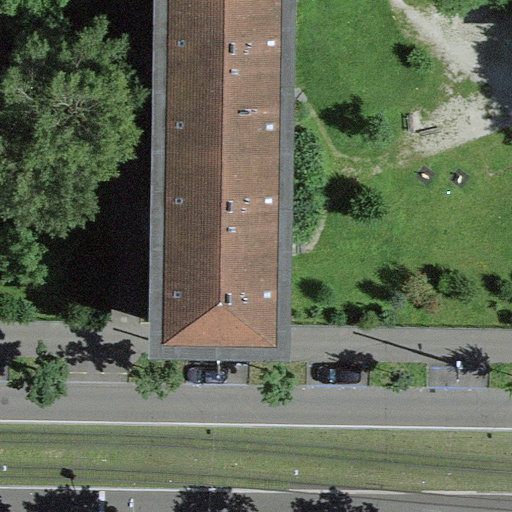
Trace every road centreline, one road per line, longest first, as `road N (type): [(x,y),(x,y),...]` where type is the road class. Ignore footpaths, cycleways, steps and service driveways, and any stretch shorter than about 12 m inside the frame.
road 1 (residential): [(511,410),(0,403)]
road 2 (motorway): [(511,375),(0,377)]
road 3 (motorway): [(0,491),(511,492)]
road 4 (residential): [(0,506),(347,511)]
